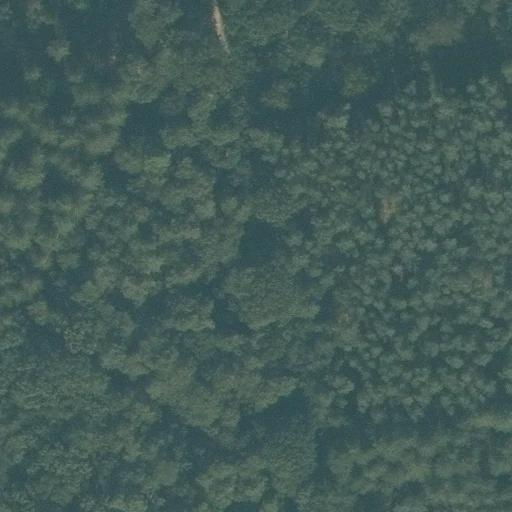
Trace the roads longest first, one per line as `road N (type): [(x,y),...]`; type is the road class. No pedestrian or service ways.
road 1 (track): [(322,437),(220,27)]
road 2 (track): [(0,343),(136,105),(220,27)]
road 3 (track): [(511,390),(322,437)]
